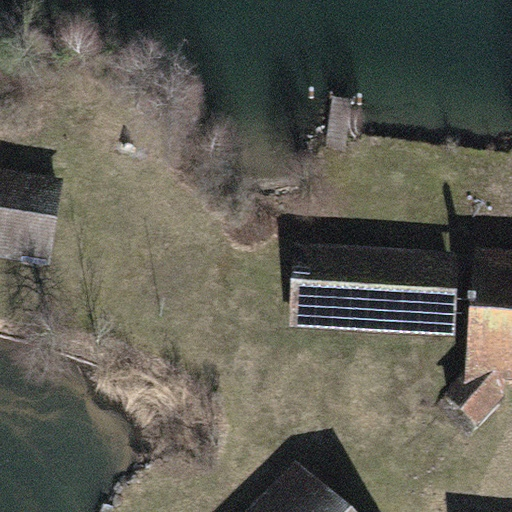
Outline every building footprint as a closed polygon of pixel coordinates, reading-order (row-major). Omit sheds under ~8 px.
[(63,185),(0,175),(0,272),(49,280),(63,185)] [(465,347),(471,260),(296,249),(290,336),(465,347)] [(511,263),(471,260),(465,347),(463,371),(462,388),(483,389),(511,391),(511,263)] [(462,388),(463,371),(438,403),(459,422),(483,389),(462,388)] [(326,511),(288,475),(251,511),(326,511)]
